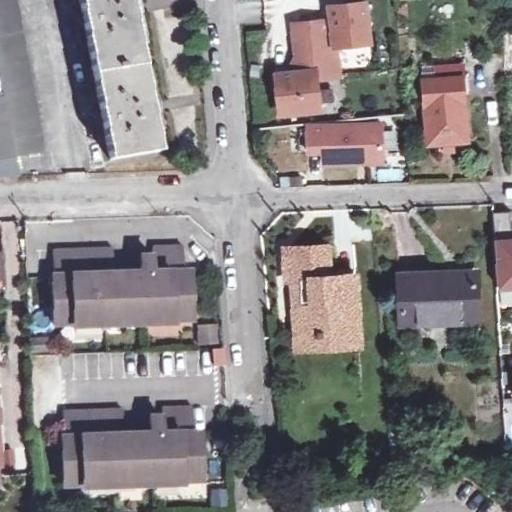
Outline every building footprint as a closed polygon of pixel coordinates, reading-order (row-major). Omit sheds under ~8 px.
[(0,159),(17,157),(45,152),(15,0),(0,0),(0,74),(2,86),(4,93),(0,93),(0,159)] [(78,0),(109,160),(160,151),(131,0),(78,0)] [(363,0),(362,0),(329,3),(331,18),(292,22),(295,53),(286,70),(275,71),(279,110),(318,106),(315,74),(337,72),(334,42),(368,39),(363,0)] [(423,80),(463,78),(462,66),(422,69),(423,80)] [(463,78),(423,80),(424,104),(427,144),(467,142),(464,92),(468,91),(468,78),(463,78)] [(380,124),(305,126),(306,153),(320,152),(321,165),(382,163),(380,124)] [(495,287),(511,285),(511,232),(511,212),(492,213),(495,287)] [(150,256),(137,257),(136,266),(123,267),(112,267),(112,250),(53,251),(53,278),(50,278),(52,326),(189,321),(187,272),(180,273),(179,247),(150,248),(150,256)] [(332,333),(333,346),(357,345),(353,277),(327,278),(325,247),(283,249),(286,280),(291,280),(297,280),(298,309),(306,308),(308,334),(332,333)] [(396,278),(399,325),(474,320),(471,274),(396,278)] [(294,350),(333,346),(332,333),(308,334),(306,308),(298,309),(297,280),(291,280),(294,350)] [(216,342),(214,323),(195,324),(196,343),(216,342)] [(225,365),(224,349),(212,349),(214,365),(225,365)] [(160,418),(146,419),(146,429),(135,429),(123,429),(122,411),(62,413),(63,436),(58,437),(60,486),(200,480),(198,431),(191,431),(190,408),(160,409),(160,418)]
